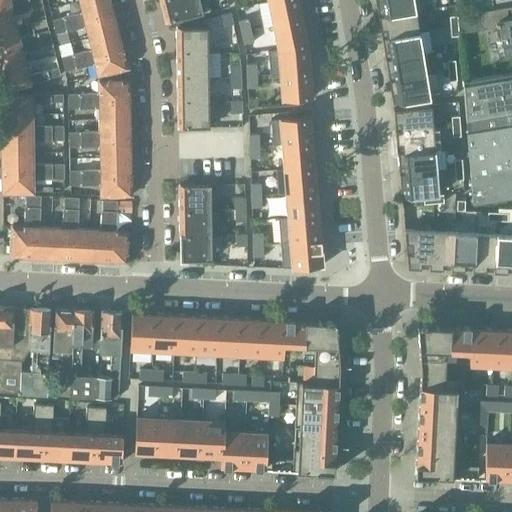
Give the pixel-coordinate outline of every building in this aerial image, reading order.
[(0,10),(0,30),(16,26),(13,15),(32,10),(43,7),(41,0),(0,10)] [(0,0),(0,10),(41,0),(10,0),(9,0),(0,0)] [(52,20),(54,27),(114,11),(110,0),(80,0),(79,0),(82,12),(63,16),(63,17),(52,20)] [(161,0),(166,22),(203,13),(199,0),(161,0)] [(299,0),(273,0),(268,1),(273,25),(303,19),(299,0)] [(375,0),(378,17),(416,11),(413,0),(375,0)] [(86,26),(88,38),(118,30),(114,11),(54,27),(55,33),(67,30),(67,31),(86,26)] [(230,11),(220,13),(223,25),(233,23),(230,11)] [(378,17),(382,38),(419,32),(416,11),(378,17)] [(449,16),(450,26),(458,26),(457,16),(449,16)] [(238,21),(241,32),(251,30),(248,18),(238,21)] [(488,23),(489,29),(499,27),(503,55),(511,53),(511,18),(508,19),(488,23)] [(303,19),(273,25),(278,49),(309,45),(303,19)] [(0,30),(0,49),(51,38),(49,30),(38,33),(37,33),(18,38),(16,26),(0,30)] [(450,26),(451,36),(459,36),(458,26),(450,26)] [(208,28),(177,28),(177,54),(208,53),(208,28)] [(61,57),(63,64),(123,49),(118,30),(88,38),(91,49),(73,54),(61,57)] [(251,30),(241,32),(244,44),(254,42),(251,30)] [(382,38),(386,60),(423,53),(419,32),(382,38)] [(0,49),(0,69),(25,64),(22,52),(41,47),(52,44),(51,38),(0,49)] [(309,45),(278,49),(280,74),(311,71),(309,46),(309,45)] [(123,49),(63,64),(65,71),(76,68),(76,69),(95,64),(98,76),(128,68),(123,49)] [(221,72),(221,50),(209,50),(210,72),(221,72)] [(208,53),(177,54),(178,78),(209,78),(208,53)] [(386,60),(389,81),(426,75),(423,53),(386,60)] [(447,61),(448,71),(456,70),(455,60),(447,61)] [(25,64),(0,69),(0,88),(0,90),(49,78),(60,75),(58,68),(47,71),(47,70),(28,75),(25,64)] [(246,64),(247,76),(257,76),(256,64),(246,64)] [(240,65),(230,65),(230,77),(240,77),(240,65)] [(448,71),(449,81),(457,80),(456,70),(448,71)] [(311,71),(280,74),(282,99),(309,97),(313,97),(311,71)] [(467,121),(509,113),(511,112),(511,72),(463,81),(466,121),(467,121)] [(389,81),(393,104),(430,97),(426,75),(389,81)] [(247,76),(247,88),(257,88),(257,76),(247,76)] [(230,77),(231,89),(241,89),(240,77),(230,77)] [(209,78),(178,78),(178,103),(209,103),(209,78)] [(67,94),(67,101),(129,100),(129,80),(99,80),(99,93),(80,94),(67,94)] [(1,94),(1,114),(32,114),(31,102),(51,102),(51,101),(63,101),(63,93),(1,94)] [(99,108),(99,120),(130,119),(129,100),(67,101),(67,108),(80,108),(80,109),(99,108)] [(231,102),(232,114),(242,113),(241,101),(231,102)] [(178,103),(178,129),(209,128),(209,103),(178,103)] [(394,109),(396,132),(433,128),(431,105),(394,109)] [(1,114),(1,133),(64,133),(63,125),(51,125),(32,125),(32,114),(1,114)] [(280,119),(282,144),(312,142),(310,116),(280,119)] [(451,116),(452,126),(460,126),(459,116),(451,116)] [(68,133),(68,140),(130,139),(130,119),(99,120),(100,132),(80,132),(80,133),(68,133)] [(511,125),(511,126),(468,133),(467,133),(473,205),(511,198),(511,125)] [(452,126),(452,136),(460,136),(460,126),(452,126)] [(396,132),(397,153),(435,150),(433,128),(396,132)] [(1,133),(2,152),(32,152),(32,140),(51,140),(64,139),(64,133),(1,133)] [(249,135),(249,146),(259,146),(259,134),(249,135)] [(100,147),(100,158),(130,158),(130,139),(68,140),(68,147),(81,147),(100,147)] [(282,144),(284,169),(315,166),(312,142),(282,144)] [(249,146),(250,158),(260,158),(259,146),(249,146)] [(397,153),(399,175),(437,171),(435,150),(397,153)] [(2,152),(2,171),(64,171),(64,164),(51,164),(51,163),(32,164),(32,152),(2,152)] [(69,171),(69,177),(131,177),(130,158),(100,158),(100,170),(81,170),(81,171),(69,171)] [(454,160),(454,170),(462,169),(462,159),(454,160)] [(284,169),(286,193),(317,191),(315,166),(284,169)] [(454,170),(455,180),(463,179),(462,169),(454,170)] [(64,171),(2,171),(2,191),(33,191),(32,179),(52,178),(64,177),(64,171)] [(399,175),(401,198),(423,196),(433,195),(439,194),(437,171),(399,175)] [(131,177),(69,177),(69,185),(81,185),(101,185),(101,196),(131,196),(131,177)] [(251,184),(251,195),(261,195),(261,183),(251,184)] [(179,185),(180,210),(211,210),(210,184),(179,185)] [(286,193),(288,218),(319,215),(317,191),(286,193)] [(434,203),(444,202),(443,194),(439,194),(433,195),(434,203)] [(10,256),(29,257),(33,195),(26,195),(25,207),(24,207),(23,226),(11,225),(10,256)] [(29,257),(48,258),(50,227),(38,227),(39,207),(40,196),(33,195),(29,257)] [(251,195),(251,207),(261,207),(261,195),(251,195)] [(423,196),(424,204),(434,203),(433,195),(423,196)] [(8,207),(22,208),(23,196),(9,196),(8,207)] [(48,258),(68,259),(71,197),(64,197),(63,209),(62,228),(50,227),(48,258)] [(68,259),(87,260),(89,229),(77,229),(78,209),(77,209),(78,197),(71,197),(68,259)] [(235,197),(235,209),(245,209),(245,197),(235,197)] [(87,260),(106,261),(109,199),(102,199),(102,211),(101,211),(100,230),(89,229),(87,260)] [(109,199),(106,261),(126,262),(127,231),(115,231),(116,211),(116,199),(109,199)] [(457,200),(456,210),(464,211),(465,200),(457,200)] [(235,209),(235,221),(245,221),(245,209),(235,209)] [(180,210),(180,235),(211,234),(211,210),(180,210)] [(487,220),(497,220),(498,212),(488,212),(487,220)] [(497,220),(507,221),(508,213),(498,212),(497,220)] [(288,218),(290,242),(321,240),(319,215),(288,218)] [(432,231),(404,230),(408,267),(430,268),(432,231)] [(454,232),(432,231),(430,268),(452,269),(454,232)] [(252,233),(253,245),(263,244),(262,232),(252,233)] [(475,232),(454,232),(452,269),(474,270),(475,232)] [(497,233),(475,232),(474,270),(495,271),(497,233)] [(511,233),(497,233),(495,271),(511,271),(511,233)] [(180,235),(180,260),(195,260),(211,260),(211,234),(180,235)] [(236,234),(236,246),(246,245),(246,234),(236,234)] [(290,242),(292,268),(323,265),(321,240),(290,242)] [(253,245),(253,257),(263,256),(263,244),(253,245)] [(0,391),(20,393),(21,360),(11,359),(14,308),(14,307),(0,305),(0,391)] [(46,395),(47,383),(48,366),(51,308),(30,307),(30,308),(14,308),(11,359),(21,360),(20,393),(41,394),(46,395)] [(69,385),(70,362),(74,310),(54,309),(52,356),(62,356),(61,384),(47,383),(46,395),(68,395),(69,385)] [(74,310),(70,362),(80,363),(80,345),(91,346),(93,311),(74,310)] [(99,352),(110,352),(120,353),(122,312),(101,311),(99,352)] [(154,313),(131,312),(130,349),(152,350),(154,313)] [(174,351),(175,314),(154,313),(152,350),(174,351)] [(195,352),(197,315),(175,314),(174,351),(195,352)] [(217,353),(218,316),(197,315),(195,352),(217,353)] [(238,354),(240,317),(218,316),(217,353),(238,354)] [(260,355),(261,318),(240,317),(238,354),(260,355)] [(283,344),(284,319),(261,318),(260,355),(282,356),(283,344)] [(339,367),(336,322),(284,319),(283,344),(315,345),(313,383),(296,382),(296,383),(338,385),(339,367)] [(472,328),(417,325),(420,370),(419,388),(461,390),(461,389),(445,388),(447,351),(471,352),(472,329),(472,328)] [(495,330),(472,329),(471,352),(470,366),(493,367),(495,330)] [(511,330),(495,330),(493,367),(511,367),(511,330)] [(110,352),(109,376),(119,377),(120,353),(110,352)] [(70,362),(69,385),(70,385),(69,395),(94,397),(95,376),(79,375),(80,363),(70,362)] [(151,369),(139,369),(139,379),(151,379),(151,369)] [(163,380),(163,370),(151,369),(151,379),(163,380)] [(194,372),(182,371),(182,381),(194,382),(194,372)] [(206,382),(206,372),(194,372),(194,382),(206,382)] [(234,374),(222,373),(221,383),(233,384),(234,374)] [(245,384),(246,374),(234,374),(233,384),(245,384)] [(264,375),(251,375),(251,385),(263,385),(264,375)] [(119,377),(109,376),(96,376),(94,397),(116,398),(117,393),(118,393),(119,377)] [(296,383),(295,405),(337,407),(338,385),(296,383)] [(160,386),(148,385),(148,395),(159,396),(160,386)] [(499,386),(487,385),(486,395),(499,395),(499,386)] [(172,387),(160,386),(159,396),(172,397),(172,387)] [(203,388),(191,387),(191,397),(202,398),(203,388)] [(215,399),(215,389),(203,388),(202,398),(215,399)] [(419,388),(418,409),(460,412),(461,390),(419,388)] [(233,400),(245,400),(245,390),(233,390),(233,400)] [(245,390),(245,400),(257,401),(257,391),(245,390)] [(269,391),(257,391),(257,401),(269,401),(269,391)] [(269,391),(269,401),(268,403),(278,404),(279,392),(269,391)] [(487,401),(477,400),(477,412),(487,413),(487,411),(487,401)] [(499,412),(499,402),(487,401),(487,411),(499,412)] [(510,402),(499,402),(499,412),(509,412),(510,402)] [(268,415),(278,416),(278,404),(268,403),(268,415)] [(43,404),(33,404),(33,416),(43,416),(43,404)] [(52,417),(53,405),(43,404),(43,416),(52,417)] [(295,405),(294,426),(336,428),(337,407),(295,405)] [(96,407),(86,406),(85,418),(95,419),(96,407)] [(105,419),(106,407),(96,407),(95,419),(105,419)] [(418,409),(417,431),(459,433),(460,412),(418,409)] [(476,424),(486,425),(487,413),(477,412),(476,424)] [(33,416),(32,429),(16,428),(14,457),(41,458),(43,416),(33,416)] [(68,431),(52,430),(52,417),(43,416),(41,458),(67,459),(68,431)] [(158,417),(136,416),(134,453),(157,454),(158,417)] [(178,455),(180,418),(158,417),(157,454),(178,455)] [(85,418),(85,431),(68,431),(67,459),(93,461),(95,419),(85,418)] [(200,456),(201,419),(180,418),(178,455),(200,456)] [(122,433),(105,432),(105,419),(95,419),(93,461),(121,462),(122,433)] [(224,420),(201,419),(200,456),(220,457),(220,467),(221,467),(222,430),(223,430),(224,420)] [(336,428),(294,426),(293,448),(335,450),(336,428)] [(16,428),(0,427),(0,456),(14,457),(16,428)] [(242,468),(244,431),(223,430),(222,430),(221,467),(242,468)] [(265,469),(267,432),(244,431),(242,468),(265,469)] [(417,431),(416,453),(458,455),(459,433),(417,431)] [(508,442),(485,441),(484,478),(506,479),(508,442)] [(334,472),(335,450),(293,448),(292,458),(287,458),(286,470),(334,472)] [(416,453),(415,475),(462,478),(463,465),(457,465),(458,455),(416,453)] [(272,457),(271,469),(279,470),(279,457),(272,457)] [(279,457),(279,470),(286,470),(287,458),(279,457)] [(462,478),(470,478),(471,466),(463,465),(462,478)] [(470,478),(477,478),(478,466),(471,466),(470,478)] [(0,511),(8,511),(9,498),(0,497),(0,511)] [(36,511),(36,498),(9,498),(8,511),(36,511)] [(76,511),(77,500),(50,499),(49,511),(76,511)] [(103,511),(104,501),(77,500),(76,511),(103,511)] [(129,511),(130,503),(104,501),(103,511),(129,511)] [(156,511),(156,504),(130,503),(129,511),(156,511)]
